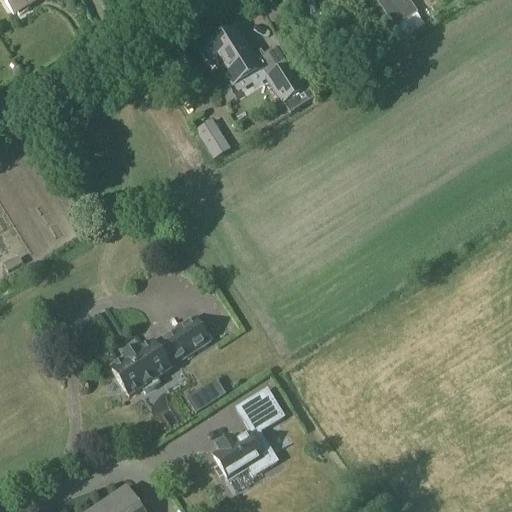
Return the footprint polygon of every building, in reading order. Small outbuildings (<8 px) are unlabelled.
[(2,0),(14,18),(18,15),(20,17),(28,12),(27,9),(41,0),(2,0)] [(417,14),(407,0),(375,0),(395,29),(403,41),(424,27),(416,15),(417,14)] [(210,50),(206,53),(212,62),(216,60),(233,87),(260,70),(267,80),(288,67),(290,66),(279,47),(264,56),(261,52),(253,58),(235,30),(208,47),(210,50)] [(267,80),(266,81),(282,106),(304,92),(288,67),(267,80)] [(166,370),(206,344),(191,321),(151,347),(149,345),(136,354),(135,351),(121,360),(122,362),(109,371),(127,398),(140,389),(143,394),(157,385),(154,380),(167,372),(166,370)] [(220,454),(213,459),(228,482),(247,471),(252,479),(277,464),(259,435),(283,420),(267,393),(236,411),(252,437),(248,439),(247,438),(234,446),(231,440),(216,448),(220,454)] [(90,511),(139,511),(125,489),(90,511)]
